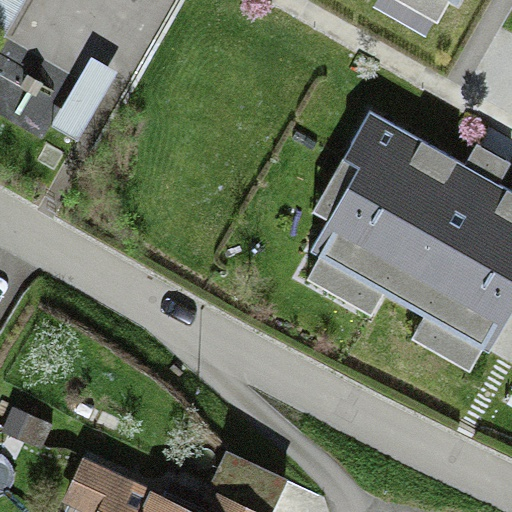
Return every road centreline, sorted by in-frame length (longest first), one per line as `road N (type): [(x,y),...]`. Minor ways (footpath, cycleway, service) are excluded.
road 1 (residential): [(180,319),(511,486)]
road 2 (residential): [(359,511),(180,319)]
road 3 (residential): [(0,224),(180,319)]
